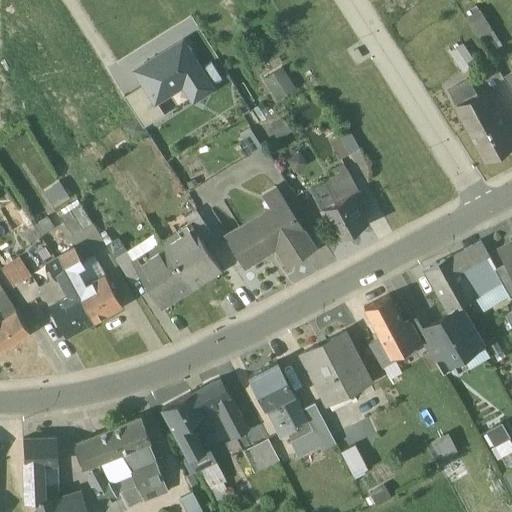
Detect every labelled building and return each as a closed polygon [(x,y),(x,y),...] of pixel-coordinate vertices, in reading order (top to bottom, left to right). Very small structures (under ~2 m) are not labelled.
[(500,55),(491,41),(482,47),(490,61),(500,55)] [(145,94),(158,115),(186,97),(195,113),(214,101),(183,52),(136,80),(145,94)] [(482,88),(470,71),(463,76),(474,93),(482,88)] [(478,104),(471,90),(449,102),(456,116),(478,104)] [(124,107),(143,137),(164,125),(158,115),(145,94),(124,107)] [(299,104),(293,94),(278,103),(284,114),(299,104)] [(478,104),(456,116),(469,140),(491,128),(478,104)] [(491,128),(469,140),(486,172),(511,157),(511,147),(499,123),(491,128)] [(349,141),(331,152),(341,170),(359,159),(349,141)] [(347,180),(324,193),(335,213),(358,200),(347,180)] [(324,193),(311,200),(322,220),(335,213),(324,193)] [(272,219),(227,247),(245,276),(276,256),(288,274),(314,258),(276,198),(263,206),(272,219)] [(322,220),(321,221),(337,250),(368,234),(361,222),(368,218),(358,200),(335,213),(322,220)] [(74,249),(94,236),(81,216),(61,229),(74,249)] [(212,243),(197,221),(186,229),(191,236),(192,235),(202,250),(212,243)] [(49,230),(35,238),(41,248),(55,239),(49,230)] [(193,301),(222,282),(202,250),(192,235),(191,236),(163,254),(193,301)] [(35,238),(21,248),(27,257),(41,248),(35,238)] [(119,251),(108,258),(116,270),(127,263),(119,251)] [(482,252),(426,281),(427,282),(450,323),(461,316),(503,291),(496,279),(497,278),(482,252)] [(193,301),(163,254),(134,273),(133,274),(137,280),(142,289),(163,321),(193,301)] [(511,254),(502,260),(508,272),(511,279),(511,254)] [(75,261),(60,270),(68,285),(77,281),(84,276),(84,275),(75,261)] [(134,273),(128,264),(117,271),(132,295),(142,289),(137,280),(133,274),(134,273)] [(96,269),(84,275),(84,276),(77,281),(86,298),(106,287),(96,269)] [(14,300),(32,288),(20,270),(2,282),(14,300)] [(60,270),(48,277),(51,283),(56,292),(60,290),(68,285),(60,270)] [(511,279),(508,272),(497,278),(496,279),(503,291),(510,304),(511,306),(511,279)] [(86,298),(77,281),(68,285),(78,302),(86,298)] [(56,292),(51,283),(47,285),(51,294),(40,300),(49,318),(69,307),(60,290),(56,292)] [(78,302),(68,285),(60,290),(69,307),(78,302)] [(86,298),(78,302),(95,334),(123,318),(106,287),(86,298)] [(95,334),(78,302),(69,307),(49,318),(67,349),(95,334)] [(0,303),(0,363),(27,346),(0,303)] [(389,305),(364,318),(379,347),(380,348),(381,347),(392,341),(405,335),(404,333),(389,305)] [(430,334),(429,335),(446,363),(451,372),(483,354),(461,316),(450,323),(430,334)] [(430,334),(424,324),(412,331),(434,370),(446,363),(429,335),(430,334)] [(410,330),(404,333),(405,335),(392,341),(402,360),(421,351),(410,330)] [(369,391),(343,341),(303,363),(329,412),(369,391)] [(392,341),(381,347),(391,366),(392,365),(402,360),(392,341)] [(379,347),(369,353),(382,376),(394,369),(392,365),(391,366),(381,347),(380,348),(379,347)] [(302,419),(277,371),(249,386),(266,418),(267,418),(280,443),(307,429),(302,419)] [(221,388),(204,398),(213,413),(214,413),(230,405),(221,388)] [(204,398),(191,405),(202,428),(217,419),(214,413),(213,413),(204,398)] [(191,405),(162,422),(190,473),(205,465),(189,435),(202,428),(191,405)] [(248,440),(230,405),(214,413),(217,419),(233,448),(248,440)] [(314,412),(302,419),(307,429),(313,440),(320,436),(325,434),(314,412)] [(141,429),(111,442),(122,467),(140,460),(152,454),(141,429)] [(508,475),(511,472),(511,449),(502,434),(487,443),(508,475)] [(320,436),(313,440),(319,452),(326,449),(320,436)] [(313,440),(291,452),(299,467),(321,455),(319,452),(313,440)] [(111,442),(73,457),(83,482),(84,482),(99,476),(121,468),(122,467),(111,442)] [(280,472),(269,450),(244,463),(253,481),(264,475),(266,479),(280,472)] [(461,464),(455,450),(440,457),(446,471),(461,464)] [(58,451),(25,452),(26,511),(39,511),(59,511),(58,451)] [(142,502),(147,511),(157,511),(171,506),(152,454),(140,460),(141,463),(144,462),(150,477),(155,475),(162,492),(142,502)] [(369,481),(356,456),(342,464),(354,488),(369,481)] [(122,467),(121,468),(131,483),(131,484),(132,484),(150,477),(144,462),(141,463),(140,460),(122,467)] [(215,460),(195,471),(217,511),(221,511),(233,506),(226,493),(231,490),(215,460)] [(150,477),(132,484),(134,488),(138,501),(139,503),(142,502),(162,492),(155,475),(150,477)] [(99,476),(84,482),(100,511),(104,511),(115,507),(111,497),(99,476)] [(147,511),(142,502),(139,503),(138,501),(134,488),(111,497),(115,507),(104,511),(147,511)] [(384,511),(390,509),(382,497),(370,504),(374,511),(384,511)]
